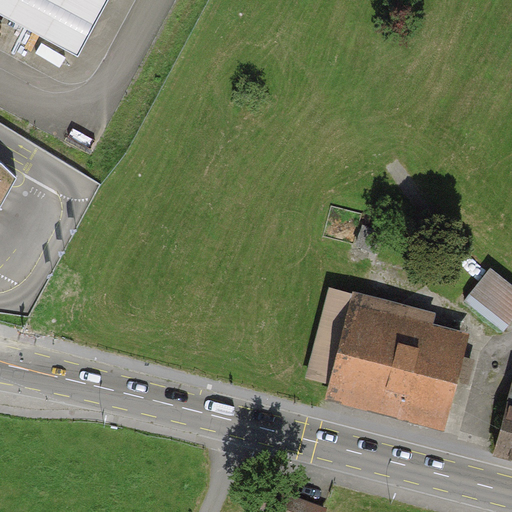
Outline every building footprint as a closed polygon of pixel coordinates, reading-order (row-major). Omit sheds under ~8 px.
[(0,0),(0,24),(74,63),(106,0),(0,0)] [(2,160),(0,158),(0,208),(18,177),(2,160)] [(507,324),(511,317),(511,272),(493,259),(467,295),(507,324)] [(480,323),(352,290),(326,390),(454,423),(480,323)] [(511,379),(493,450),(511,455),(511,379)] [(304,511),(263,496),(257,511),(304,511)]
